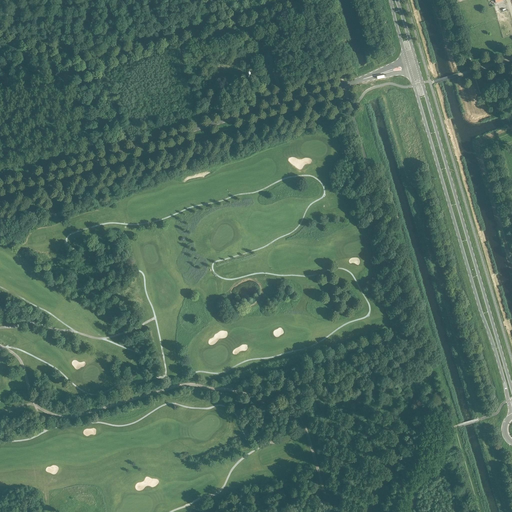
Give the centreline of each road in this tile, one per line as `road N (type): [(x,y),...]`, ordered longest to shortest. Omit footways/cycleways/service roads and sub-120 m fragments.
road 1 (unclassified): [(0,186),(370,76)]
road 2 (secondary): [(409,72),(511,417)]
road 3 (secondary): [(511,386),(418,69)]
